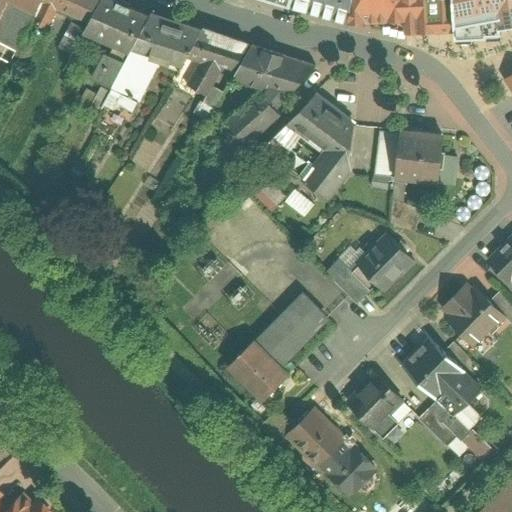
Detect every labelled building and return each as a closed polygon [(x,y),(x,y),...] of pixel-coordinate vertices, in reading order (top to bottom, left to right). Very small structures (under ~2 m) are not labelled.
[(40,0),(0,0),(32,16),(41,0),(40,0)] [(88,0),(40,0),(41,0),(32,16),(49,26),(56,9),(80,21),(88,0)] [(139,10),(113,0),(88,0),(80,21),(76,32),(123,50),(139,10)] [(293,0),(333,12),(334,0),(293,0)] [(334,0),(333,12),(347,13),(390,10),(392,22),(436,20),(435,0),(334,0)] [(511,19),(511,0),(447,0),(449,37),(511,19)] [(195,29),(139,10),(123,50),(176,70),(195,29)] [(241,46),(195,29),(176,70),(183,70),(179,78),(207,91),(221,60),(231,64),(241,46)] [(316,69),(241,46),(231,64),(225,82),(253,95),(222,119),(239,144),(278,112),(277,87),(294,86),(316,69)] [(296,180),(327,200),(349,166),(336,157),(359,122),(309,90),(275,141),(290,150),(299,137),(316,149),(296,180)] [(447,188),(451,131),(401,127),(397,185),(447,188)] [(382,294),(415,260),(385,231),(361,255),(351,245),(325,271),(356,302),(373,286),(382,294)] [(511,235),(482,261),(511,296),(511,235)] [(435,310),(472,348),(504,317),(467,278),(435,310)] [(302,294),(223,373),(258,408),(286,379),(277,370),(328,320),(302,294)] [(493,447),(471,427),(492,404),(478,392),(482,386),(446,354),(447,352),(426,334),(410,352),(425,366),(412,381),(435,400),(418,419),(459,455),(468,445),(483,459),(493,447)] [(376,439),(411,412),(380,372),(345,398),(376,439)] [(351,498),(379,468),(344,436),(346,434),(312,403),(282,436),(351,498)] [(511,511),(511,481),(480,511),(511,511)] [(38,501),(27,489),(10,505),(1,511),(56,511),(58,511),(44,496),(38,501)] [(2,497),(0,498),(0,511),(1,511),(10,505),(2,497)]
